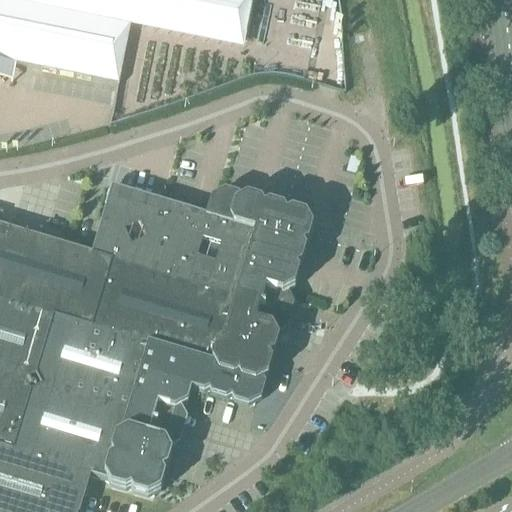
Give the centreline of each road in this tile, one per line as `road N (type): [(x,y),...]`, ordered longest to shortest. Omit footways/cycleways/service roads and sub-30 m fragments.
road 1 (unclassified): [(0,160),(105,139),(271,87),(331,96),(384,135),(382,279),(280,434),(196,511)]
road 2 (track): [(432,0),(477,287),(471,308),(431,381),(362,398),(318,377)]
road 3 (secondary): [(511,449),(407,511)]
